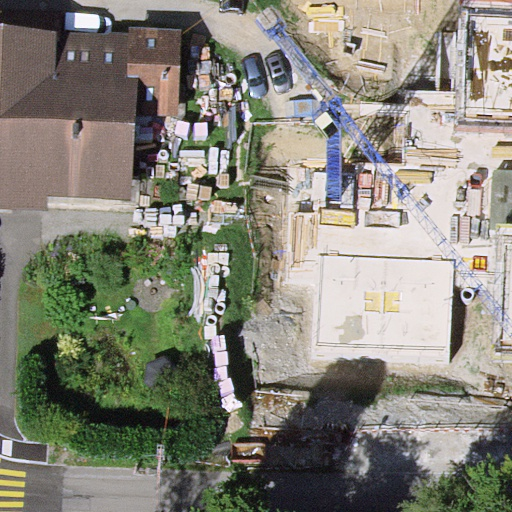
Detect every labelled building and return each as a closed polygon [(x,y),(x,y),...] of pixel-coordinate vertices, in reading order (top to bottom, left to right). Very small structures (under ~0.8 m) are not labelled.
[(404,15),(255,8),(249,122),(398,129),(404,15)] [(80,199),(135,201),(135,115),(183,116),(183,26),(132,25),(132,33),(0,31),(0,209),(48,210),(49,197),(80,199)] [(511,25),(465,25),(462,128),(511,129),(511,25)] [(511,196),(511,154),(438,154),(438,197),(511,196)] [(458,251),(313,249),(312,361),(456,363),(458,251)] [(511,250),(501,250),(498,358),(511,358),(511,250)]
